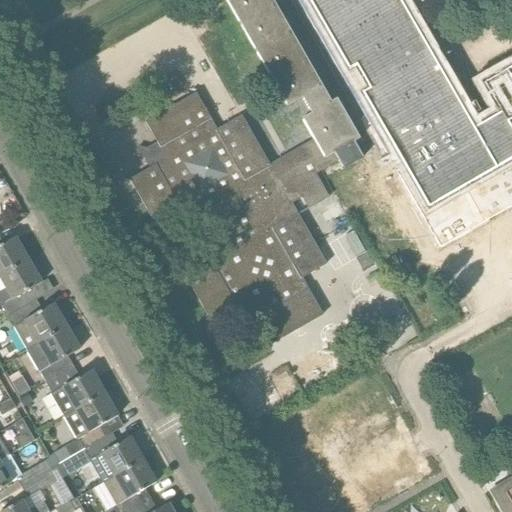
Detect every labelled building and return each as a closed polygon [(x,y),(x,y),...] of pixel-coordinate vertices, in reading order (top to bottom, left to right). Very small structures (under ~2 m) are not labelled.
[(397,0),(306,0),(428,210),(444,238),(511,198),(511,68),(482,85),(498,113),(472,128),(397,0)] [(0,276),(28,261),(14,238),(2,245),(0,240),(0,276)] [(7,318),(28,305),(22,295),(41,284),(28,261),(0,276),(0,282),(3,289),(0,290),(0,307),(1,307),(7,318)] [(26,351),(66,329),(53,305),(34,316),(28,305),(7,318),(26,351)] [(45,385),(73,368),(67,358),(79,351),(66,329),(26,351),(45,385)] [(63,418),(104,395),(91,372),(79,378),(73,368),(45,385),(63,418)] [(271,424),(314,511),(363,511),(364,511),(329,439),(378,415),(361,381),(271,424)] [(84,450),(105,439),(112,435),(106,424),(117,418),(104,395),(63,418),(76,442),(78,440),(84,450)] [(0,419),(0,420),(16,412),(10,400),(0,404),(0,419)] [(20,450),(34,442),(28,432),(15,440),(20,450)] [(112,479),(143,461),(129,438),(111,449),(105,439),(84,450),(90,461),(99,456),(112,479)] [(0,490),(11,484),(8,478),(16,473),(7,458),(0,462),(0,490)] [(69,503),(73,500),(50,460),(47,462),(52,472),(21,490),(27,500),(52,486),(63,506),(69,503)] [(118,511),(131,511),(143,506),(137,495),(156,484),(143,461),(112,479),(113,479),(103,485),(118,511)] [(16,480),(21,490),(52,472),(47,462),(16,480)] [(511,511),(511,478),(496,487),(500,495),(492,500),(499,511),(511,511)] [(47,511),(43,504),(28,511),(27,511),(21,501),(1,511),(47,511)] [(56,511),(74,511),(69,503),(63,506),(56,511)]
